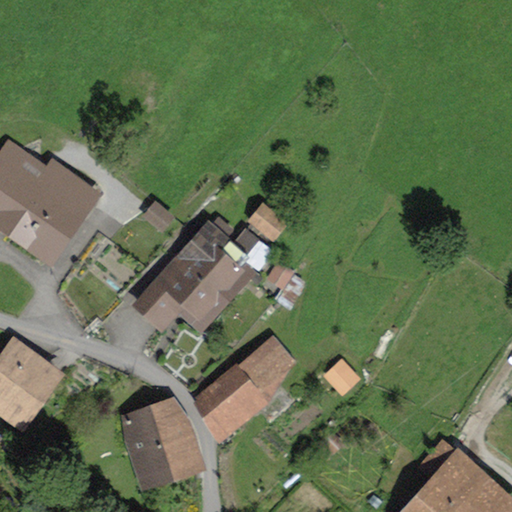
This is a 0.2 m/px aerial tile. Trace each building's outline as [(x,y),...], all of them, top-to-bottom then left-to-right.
[(93,192),(54,165),(40,185),(14,167),(23,152),(9,142),(0,155),(0,224),(47,257),(93,192)] [(176,218),(156,201),(143,216),(163,233),(176,218)] [(253,221),(273,237),(284,224),(264,207),(253,221)] [(204,318),(241,277),(216,254),(225,244),(209,229),(140,305),(155,319),(172,300),(175,303),(180,297),(204,318)] [(255,240),(243,257),(258,267),(269,250),(255,240)] [(295,272),(280,261),(267,280),(283,291),(295,272)] [(97,274),(74,297),(99,321),(122,298),(97,274)] [(198,400),(214,426),(290,363),(271,340),(198,400)] [(0,404),(19,418),(51,374),(28,357),(23,364),(10,355),(0,368),(0,404)] [(342,359),(324,376),(342,395),(360,379),(342,359)] [(150,479),(200,463),(193,442),(187,444),(173,403),(129,417),(150,479)] [(443,441),(423,466),(439,478),(458,453),(443,441)] [(505,511),(511,507),(490,488),(474,505),(443,477),(411,511),(505,511)]
